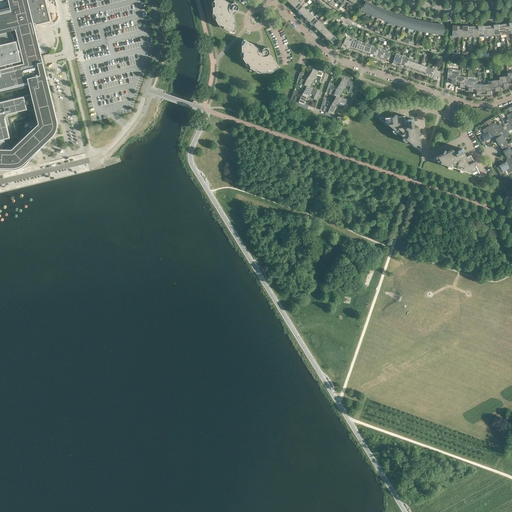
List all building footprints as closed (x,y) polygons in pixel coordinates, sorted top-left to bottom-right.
[(47,80),(45,80),(45,78),(47,77),(41,54),(39,46),(36,34),(34,27),(30,8),(28,3),(27,0),(0,0),(0,169),(11,170),(13,170),(14,169),(16,169),(17,169),(18,168),(20,168),(21,167),(22,167),(23,166),(24,165),(25,164),(26,163),(27,162),(51,137),(52,136),(53,135),(54,134),(54,133),(55,132),(56,131),(56,130),(56,129),(57,129),(57,128),(57,127),(57,126),(57,125),(57,124),(57,123),(57,122),(57,121),(57,120),(57,119),(48,83),(47,80)] [(30,8),(34,27),(51,23),(45,0),(27,0),(28,3),(30,8)] [(230,3),(225,0),(213,0),(213,1),(214,1),(214,2),(214,6),(213,6),(213,7),(213,14),(213,13),(214,13),(216,17),(215,18),(215,19),(219,25),(219,24),(220,23),(224,25),(223,27),(224,27),(224,28),(230,31),(230,30),(229,30),(230,29),(235,29),(235,30),(235,23),(235,20),(234,16),(233,14),(235,10),(237,9),(238,7),(237,4),(234,2),(230,3),(230,4),(230,3)] [(299,0),(293,0),(289,4),(289,5),(290,3),(294,7),(293,8),(298,2),(299,0)] [(302,6),(298,2),(293,8),(294,7),(298,11),(297,12),(302,6)] [(361,10),(367,13),(370,5),(368,4),(369,3),(366,2),(365,4),(364,3),(362,6),(361,10)] [(372,6),(370,5),(367,13),(372,15),(376,6),(373,5),(372,6)] [(306,10),(302,6),(297,12),(298,11),(302,14),(301,15),(306,10)] [(379,7),(376,6),(372,15),(377,17),(380,9),(378,8),(379,7)] [(382,10),(380,9),(377,17),(382,20),(386,10),(383,9),(382,10)] [(310,13),(306,10),(301,15),(301,16),(302,14),(305,18),(304,19),(305,19),(310,13)] [(389,11),(386,10),(382,20),(387,21),(390,13),(388,12),(389,11)] [(314,17),(310,13),(305,19),(306,18),(309,22),(308,23),(314,17)] [(392,14),(390,13),(387,21),(390,22),(389,24),(392,25),(393,23),(396,14),(393,13),(392,14)] [(403,17),(401,16),(398,25),(403,27),(406,17),(403,16),(403,17)] [(318,21),(314,17),(308,23),(309,23),(310,22),(313,25),(312,26),(318,21)] [(320,18),(318,21),(312,26),(312,27),(313,25),(317,29),(316,30),(322,24),(324,22),(320,18)] [(326,28),(322,24),(316,30),(317,29),(321,33),(320,34),(326,28)] [(330,32),(326,28),(320,34),(321,33),(325,36),(324,37),(330,32)] [(334,35),(330,32),(324,37),(324,38),(325,36),(329,40),(328,41),(334,35)] [(338,39),(334,35),(328,41),(329,40),(333,44),(332,45),(338,39)] [(346,36),(345,39),(342,46),(349,48),(352,39),(346,36)] [(359,41),(352,39),(349,48),(355,51),(359,41)] [(251,43),(244,40),(245,41),(243,45),(242,45),(242,44),(241,44),(241,51),(242,51),(242,52),(243,52),(243,56),(243,57),(242,57),(246,63),(246,62),(246,63),(248,62),(250,66),(250,67),(249,67),(255,70),(256,70),(257,69),(261,71),(261,72),(260,72),(267,72),(267,71),(268,71),(268,70),(272,69),(273,70),(272,70),(273,71),(278,67),(278,66),(279,68),(279,67),(269,54),(269,49),(267,47),(264,47),(262,49),(258,48),(258,45),(257,48),(257,47),(253,44),(251,43)] [(362,42),(359,41),(355,51),(362,53),(364,45),(361,44),(362,42)] [(365,43),(364,45),(362,53),(368,55),(371,47),(371,45),(365,43)] [(377,50),(371,47),(368,55),(374,57),(377,50)] [(378,47),(377,50),(374,57),(381,59),(384,50),(378,47)] [(391,52),(384,50),(381,59),(387,62),(391,52)] [(396,53),(395,56),(392,63),(399,66),(402,56),(396,53)] [(409,58),(402,56),(399,66),(405,68),(409,58)] [(415,60),(409,58),(405,68),(412,70),(414,62),(415,60)] [(421,65),(414,62),(412,70),(418,72),(421,65)] [(321,68),(309,64),(308,67),(307,66),(307,67),(312,69),(311,71),(310,74),(308,77),(314,79),(315,76),(316,76),(316,75),(321,76),(319,82),(323,83),(324,79),(323,79),(324,77),(324,78),(326,73),(320,71),(321,68)] [(427,67),(421,65),(418,72),(424,74),(427,67)] [(434,69),(427,67),(424,74),(431,77),(434,69)] [(440,71),(434,69),(431,77),(437,79),(440,71)] [(303,73),(300,72),(298,76),(299,76),(299,78),(298,78),(296,82),(306,86),(307,86),(310,87),(311,84),(312,81),(314,79),(308,77),(307,79),(306,81),(301,79),(303,73)] [(452,80),(452,81),(452,84),(456,84),(456,77),(460,77),(460,76),(460,73),(451,72),(451,74),(448,73),(447,80),(448,80),(452,80)] [(339,74),(337,77),(336,76),(336,77),(342,79),(341,82),(339,84),(337,87),(343,89),(344,89),(343,89),(344,86),(345,86),(346,85),(351,86),(349,92),(352,93),(353,89),(352,89),(353,87),(354,88),(355,83),(349,81),(350,78),(339,74)] [(469,77),(460,76),(460,77),(456,77),(456,84),(456,83),(460,84),(460,87),(464,88),(465,81),(468,81),(468,80),(469,77)] [(508,76),(499,77),(500,80),(500,81),(503,81),(504,88),(508,87),(508,84),(511,83),(511,84),(511,83),(511,79),(511,77),(508,77),(508,76)] [(477,81),(468,80),(468,81),(465,81),(464,88),(465,88),(465,87),(469,88),(468,91),(473,92),(473,85),(477,85),(477,84),(477,81)] [(500,81),(500,80),(491,81),(491,84),(492,84),(492,85),(495,85),(496,91),(500,91),(500,87),(504,87),(504,88),(503,81),(500,81)] [(332,83),(329,82),(328,86),(329,86),(328,88),(327,88),(326,92),(336,96),(339,97),(340,94),(342,91),(343,89),(337,87),(337,89),(336,89),(335,91),(330,89),(332,83)] [(484,84),(477,84),(477,85),(473,85),(473,92),(473,91),(477,91),(477,95),(481,95),(481,94),(484,94),(484,84)] [(492,85),(492,84),(491,84),(484,84),(484,94),(487,94),(487,95),(492,95),(491,91),(495,91),(496,91),(495,85),(492,85)] [(307,86),(306,86),(305,89),(304,91),(302,94),(308,96),(309,93),(315,95),(314,99),(317,100),(318,96),(317,96),(318,94),(318,95),(320,90),(310,87),(307,86)] [(297,91),(294,90),(293,93),(293,94),(293,95),(292,95),(290,100),(296,102),(295,105),(307,109),(308,106),(309,106),(304,104),(305,101),(307,98),(308,96),(302,94),(301,97),(301,96),(300,98),(295,96),(297,91)] [(336,96),(335,99),(333,101),(332,104),(338,106),(339,103),(340,102),(345,104),(343,109),(346,110),(347,106),(346,106),(347,104),(348,105),(349,100),(339,97),(336,96)] [(326,101),(323,100),(322,103),(323,104),(322,105),(321,105),(320,110),(326,112),(325,115),(336,119),(338,116),(339,116),(333,114),(334,111),(336,108),(338,106),(332,104),(331,104),(332,104),(331,107),(330,106),(329,108),(324,106),(326,101)] [(396,114),(393,116),(379,118),(387,124),(389,124),(390,125),(389,125),(390,125),(412,143),(413,143),(413,145),(421,151),(419,138),(421,134),(419,134),(418,127),(414,127),(413,119),(404,120),(404,115),(396,116),(396,114)] [(495,122),(489,126),(493,132),(492,135),(497,136),(497,134),(507,128),(505,125),(502,127),(500,124),(497,125),(495,122)] [(493,132),(489,126),(483,130),(484,133),(479,136),(478,136),(482,143),(491,137),(492,135),(493,132)] [(509,131),(507,128),(497,134),(497,136),(496,138),(502,148),(508,144),(504,138),(507,136),(506,133),(509,131)] [(511,150),(508,144),(502,148),(507,157),(510,158),(511,158),(511,150)] [(453,149),(446,152),(445,150),(443,153),(430,159),(440,163),(442,162),(443,163),(442,163),(469,172),(470,171),(471,173),(481,177),(475,164),(475,160),(473,161),(470,154),(466,156),(462,149),(455,153),(453,149)] [(511,165),(511,163),(508,162),(506,162),(497,167),(500,174),(501,174),(507,170),(508,173),(511,171),(511,165)]
